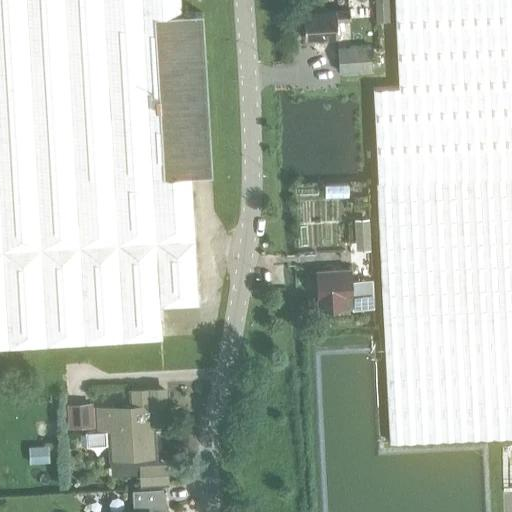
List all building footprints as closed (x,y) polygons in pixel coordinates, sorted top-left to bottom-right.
[(181,13),(180,0),(0,0),(0,346),(161,337),(160,305),(198,303),(191,174),(211,172),(202,12),(181,13)] [(511,0),(394,0),(399,85),(373,86),(390,441),(511,434),(511,0)] [(375,0),(377,21),(391,20),(389,0),(375,0)] [(304,36),(337,35),(336,21),(351,21),(351,9),(304,10),(304,36)] [(339,72),(373,69),(371,45),(338,48),(339,72)] [(353,280),(352,268),(317,269),(319,307),(346,305),(346,296),(354,295),(354,307),(374,306),(373,279),(353,280)] [(154,463),(152,424),(167,423),(165,390),(133,390),(134,407),(95,410),(96,429),(107,429),(111,469),(139,468),(140,480),(165,479),(163,463),(154,463)] [(44,461),(43,444),(28,446),(30,462),(44,461)] [(170,511),(168,505),(163,487),(132,489),(133,511),(170,511)]
